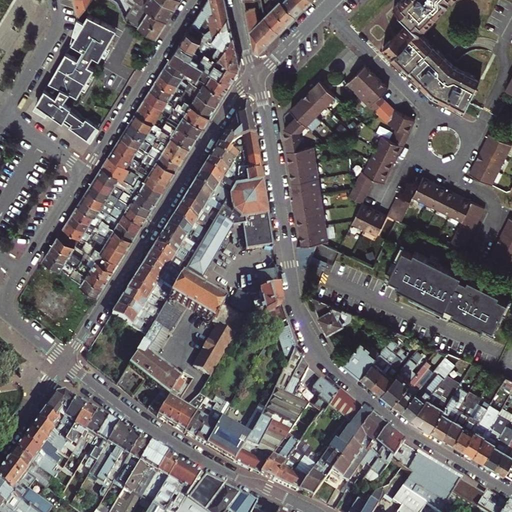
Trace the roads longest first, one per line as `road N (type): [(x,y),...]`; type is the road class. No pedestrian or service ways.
road 1 (tertiary): [(253,76),(294,300),(310,338),(400,422),(511,492)]
road 2 (residential): [(253,76),(226,103),(65,361)]
road 3 (tertiary): [(308,511),(192,454),(65,361)]
road 4 (tertiary): [(65,361),(0,306),(85,170)]
road 5 (tertiary): [(85,170),(4,115),(54,29),(54,0)]
road 6 (residential): [(85,170),(193,0)]
